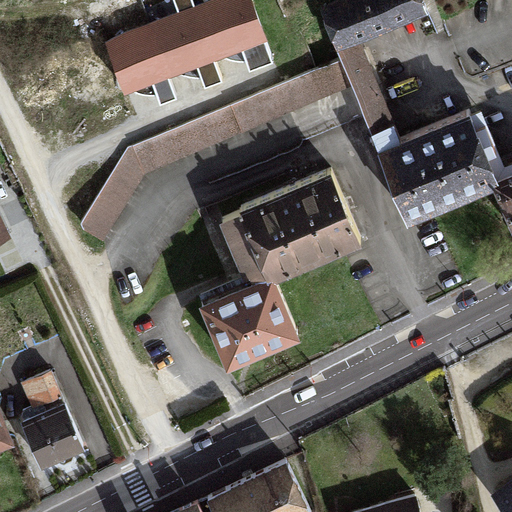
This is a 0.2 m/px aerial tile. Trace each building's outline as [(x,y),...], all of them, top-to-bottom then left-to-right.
[(173,0),(178,12),(26,66),(43,114),(58,109),(67,135),(83,129),(73,103),(101,93),(110,117),(130,110),(121,85),(149,75),(158,99),(174,94),(165,69),(195,58),(204,83),(220,77),(212,53),(240,43),(248,66),(271,58),(249,0),(212,0),(194,7),(191,0),(173,0)] [(335,0),(321,6),(340,55),(315,66),(327,93),(338,119),(362,109),(406,216),(494,178),(511,221),(511,166),(501,171),(496,173),(469,110),(468,108),(399,137),(356,33),(426,3),(425,0),(335,0)] [(84,226),(101,237),(144,170),(290,108),(300,134),(338,119),(327,93),(315,66),(132,143),(127,145),(80,218),(84,226)] [(469,110),(496,173),(501,171),(474,108),(469,110)] [(332,165),(241,203),(242,207),(222,215),(230,234),(250,226),(258,246),(239,254),(248,277),(201,298),(227,358),(297,329),(273,272),(361,235),(332,165)] [(0,235),(9,232),(0,213),(0,235)] [(250,226),(230,234),(239,254),(258,246),(250,226)] [(22,418),(41,460),(83,442),(46,358),(29,365),(33,374),(23,379),(31,397),(41,393),(43,399),(47,408),(23,418),(22,418)] [(21,412),(23,418),(47,408),(43,399),(23,408),(21,412)] [(0,443),(10,439),(0,412),(0,443)] [(215,511),(306,511),(311,510),(286,456),(207,495),(215,511)] [(511,511),(511,478),(496,491),(511,511)] [(419,511),(414,493),(349,511),(419,511)] [(203,511),(197,498),(167,511),(203,511)]
